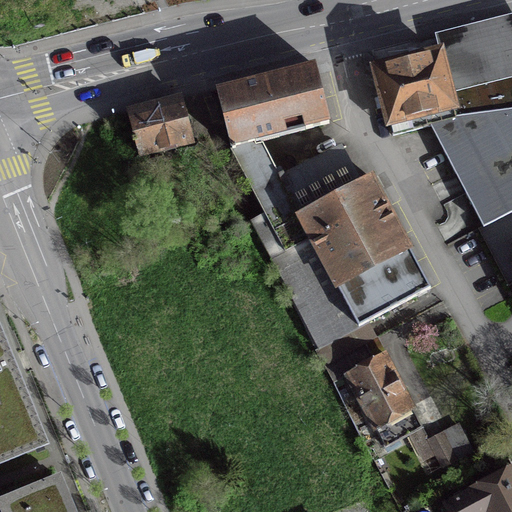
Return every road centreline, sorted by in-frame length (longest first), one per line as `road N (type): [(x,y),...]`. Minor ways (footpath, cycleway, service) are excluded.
road 1 (tertiary): [(0,99),(402,0)]
road 2 (residential): [(131,511),(0,192)]
